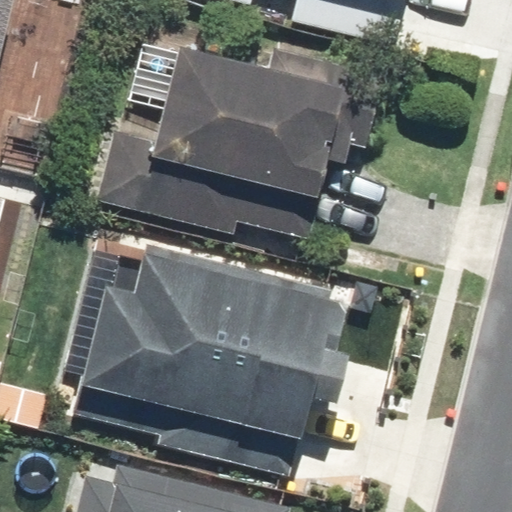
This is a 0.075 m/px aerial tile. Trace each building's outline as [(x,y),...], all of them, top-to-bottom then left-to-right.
[(0,0),(0,78),(0,79),(19,0),(0,0)] [(298,0),(294,17),(398,42),(404,18),(416,21),(421,0),(248,0),(256,2),(256,0),(298,0)] [(272,55),(184,34),(159,136),(117,125),(99,200),(238,233),(242,218),(315,235),(334,154),(351,158),(355,141),(373,145),(392,66),(276,39),(272,55)] [(55,199),(86,207),(93,178),(61,171),(55,199)] [(83,384),(322,441),(334,390),(346,393),(359,340),(347,337),(358,290),(149,239),(139,279),(110,272),(83,384)] [(8,357),(0,355),(0,389),(1,390),(8,357)] [(54,391),(7,379),(0,404),(0,416),(44,429),(54,391)] [(294,511),(297,503),(120,460),(117,476),(90,469),(79,511),(294,511)]
